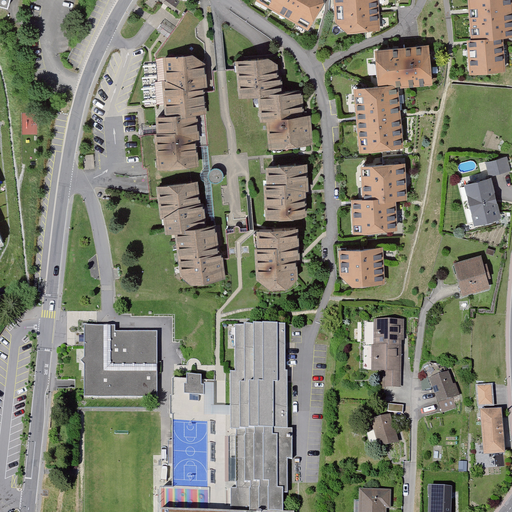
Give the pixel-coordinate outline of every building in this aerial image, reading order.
[(322,0),(257,0),(308,29),(323,2),(322,0)] [(333,0),(335,21),(348,32),(380,30),(378,0),(333,0)] [(511,0),(467,0),(471,38),(467,39),(470,73),(506,70),(503,37),(511,36),(511,0)] [(188,10),(156,55),(160,104),(165,104),(166,115),(156,115),(160,171),(198,169),(197,146),(208,145),(202,60),(201,40),(196,36),(196,27),(200,20),(188,10)] [(378,85),(354,87),(360,151),(404,147),(399,87),(432,84),(429,44),(375,49),(378,85)] [(268,57),(235,60),(238,98),(259,96),(261,121),(266,121),(269,148),(313,144),(311,115),(304,115),(302,91),(283,92),(282,76),(279,76),(278,64),(268,57)] [(23,119),(22,134),(39,135),(40,119),(23,119)] [(508,157),(486,162),(489,176),(511,171),(508,157)] [(307,163),(266,166),(267,183),(263,183),(265,218),(307,215),(306,190),(308,190),(307,163)] [(402,166),(363,169),(365,203),(355,204),(357,236),(394,233),(392,204),(405,204),(402,166)] [(211,170),(209,171),(208,174),(208,176),(209,179),(210,181),(212,182),(214,183),(217,183),(219,182),(221,181),(223,179),(223,176),(223,173),(222,171),(220,169),(218,168),(215,168),(213,168),(211,170)] [(491,177),(464,184),(474,225),(501,218),(491,177)] [(198,180),(156,186),(160,218),(163,217),(165,234),(175,232),(180,274),(191,284),(227,279),(223,252),(220,252),(217,224),(207,225),(204,202),(201,202),(198,180)] [(295,228),(254,230),(257,278),(270,288),(289,287),(298,278),(295,228)] [(379,251),(347,252),(347,285),(380,285),(379,251)] [(481,255),(456,261),(464,295),(489,289),(481,255)] [(401,322),(376,321),(374,373),(384,373),(384,390),(399,391),(401,322)] [(115,327),(84,327),(84,398),(157,399),(157,333),(115,333),(115,327)] [(285,329),(237,329),(238,376),(232,376),(233,432),(238,432),(239,493),(234,493),(234,511),(284,511),(284,498),(288,498),(285,329)] [(449,372),(432,380),(441,402),(458,395),(449,372)] [(186,381),(171,381),(172,492),(215,491),(214,381),(201,381),(201,378),(186,378),(186,381)] [(494,385),(477,385),(478,408),(484,407),(486,455),(504,454),(502,409),(495,410),(494,385)] [(405,408),(391,408),(391,416),(405,416),(405,408)] [(387,421),(373,426),(384,453),(398,448),(387,421)] [(450,511),(451,488),(430,487),(428,511),(450,511)] [(166,503),(167,490),(153,489),(153,503),(166,503)] [(390,496),(362,495),(362,508),(357,508),(357,511),(386,511),(387,511),(390,511),(390,496)]
